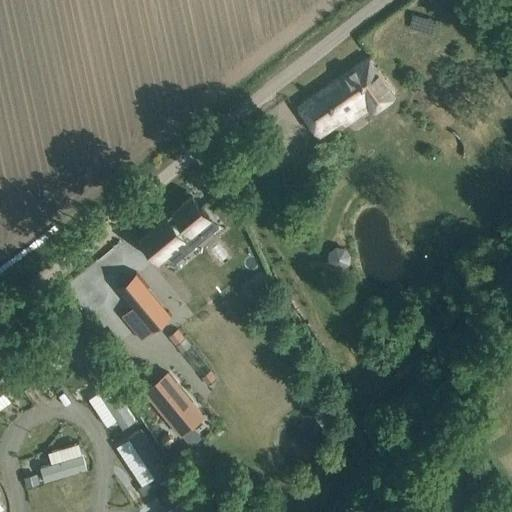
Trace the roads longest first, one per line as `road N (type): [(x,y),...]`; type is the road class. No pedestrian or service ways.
road 1 (unclassified): [(145,191),(383,0)]
road 2 (track): [(0,317),(145,191)]
road 3 (unknown): [(191,511),(155,468),(129,468),(75,511)]
